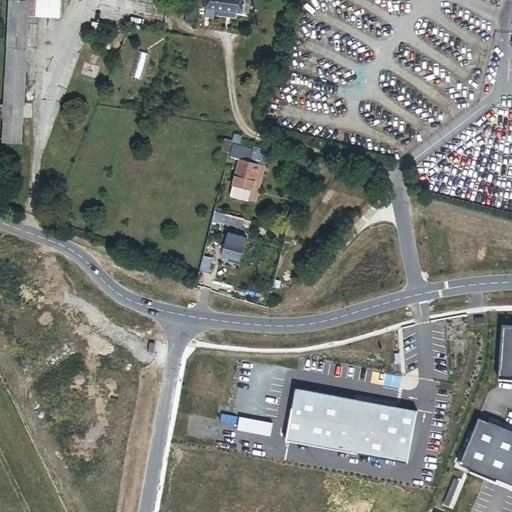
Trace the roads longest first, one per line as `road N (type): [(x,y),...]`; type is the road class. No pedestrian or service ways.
road 1 (unclassified): [(170,314),(298,325),(511,283)]
road 2 (unclassified): [(170,314),(173,344),(148,511)]
road 3 (unclassified): [(0,219),(91,264),(125,299),(170,314)]
